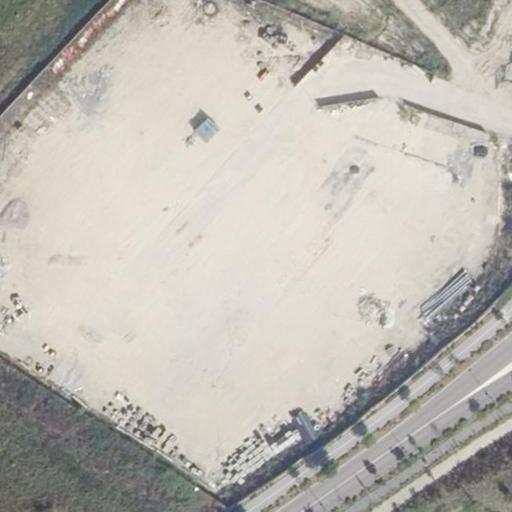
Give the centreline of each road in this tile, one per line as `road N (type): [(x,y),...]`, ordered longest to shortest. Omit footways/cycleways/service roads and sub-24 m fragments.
road 1 (unclassified): [(481,387),(301,511)]
road 2 (track): [(407,0),(508,119)]
